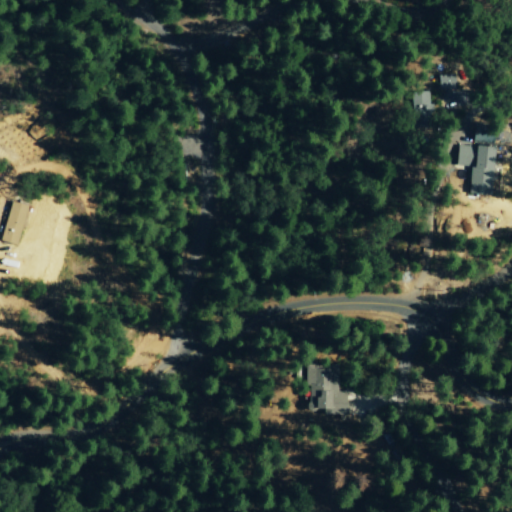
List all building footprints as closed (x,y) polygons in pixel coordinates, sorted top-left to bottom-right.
[(435,74),(437,94),(453,92),(450,73),(435,74)] [(406,92),(409,118),(430,117),(427,90),(406,92)] [(494,130),(473,127),(470,142),(491,145),(494,130)] [(454,147),(453,167),(469,168),(466,195),(488,198),(491,149),(454,147)] [(10,198),(0,230),(0,241),(14,246),(26,203),(10,198)] [(302,364),(335,364),(335,393),(345,394),(345,415),(302,415),(302,364)]
